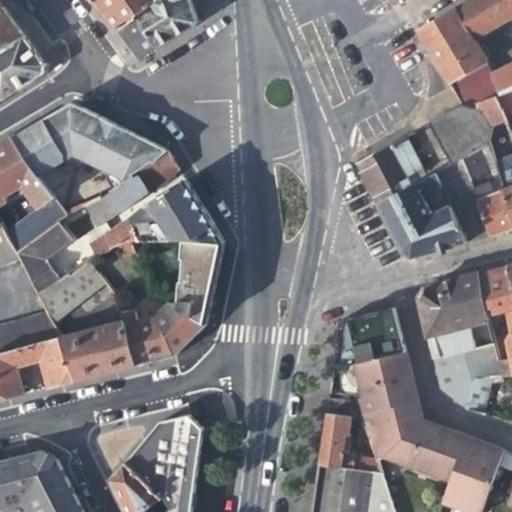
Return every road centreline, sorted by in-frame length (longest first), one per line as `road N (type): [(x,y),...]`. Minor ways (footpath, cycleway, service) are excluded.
road 1 (residential): [(277,340),(217,376),(54,416)]
road 2 (tertiary): [(267,123),(258,247),(265,313),(277,340)]
road 3 (residential): [(511,436),(432,406),(403,277)]
road 4 (tertiary): [(250,0),(211,63),(117,73),(93,63)]
road 5 (residential): [(93,63),(199,126),(257,117)]
road 6 (tertiary): [(277,340),(252,511)]
road 7 (residential): [(319,129),(380,97),(386,77),(364,36)]
